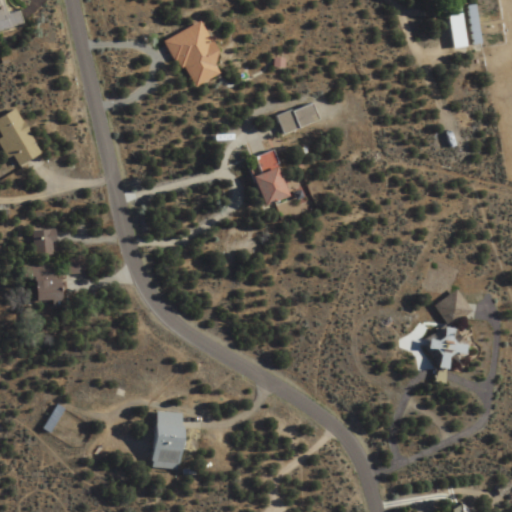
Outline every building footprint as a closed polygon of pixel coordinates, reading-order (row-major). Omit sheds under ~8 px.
[(0,0),(0,31),(25,25),(21,11),(7,14),(3,0),(0,0)] [(468,46),(477,45),(469,7),(461,8),(468,46)] [(448,51),(463,48),(455,8),(440,11),(448,51)] [(184,90),(216,74),(192,24),(159,40),(184,90)] [(310,120),(301,104),(269,121),(277,137),(310,120)] [(0,117),(0,136),(14,168),(39,156),(18,110),(0,117)] [(251,208),(274,201),(260,155),(247,160),(252,175),(242,179),(251,208)] [(35,231),(35,254),(56,254),(56,231),(35,231)] [(38,302),(66,302),(66,280),(57,280),(57,265),(38,265),(38,302)] [(153,468),(184,471),(188,426),(183,426),(184,414),(157,412),(153,468)] [(466,511),(453,503),(446,511),(466,511)]
